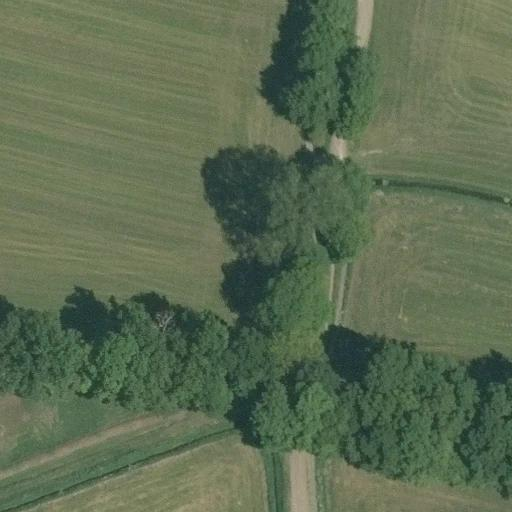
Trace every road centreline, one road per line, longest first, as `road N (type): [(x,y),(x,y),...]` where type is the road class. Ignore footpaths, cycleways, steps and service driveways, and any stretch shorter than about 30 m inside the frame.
road 1 (track): [(367,0),(335,175),(319,338),(299,404)]
road 2 (track): [(261,397),(91,374),(0,379)]
road 3 (track): [(311,405),(511,459)]
